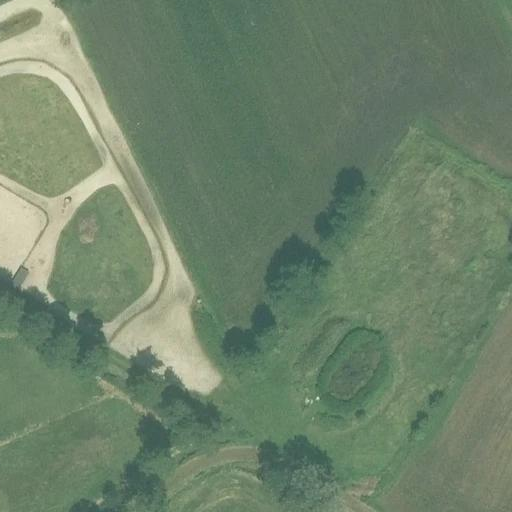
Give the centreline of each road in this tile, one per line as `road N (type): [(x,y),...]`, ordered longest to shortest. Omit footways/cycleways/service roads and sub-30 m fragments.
road 1 (unknown): [(0,71),(31,67),(65,86),(159,266),(150,295),(106,330),(89,329),(38,290),(56,210),(0,179)]
road 2 (unknown): [(0,14),(27,2),(48,7),(168,245),(177,275),(168,340),(174,359),(214,390)]
road 3 (track): [(130,511),(189,469),(235,454),(277,463),(360,511)]
